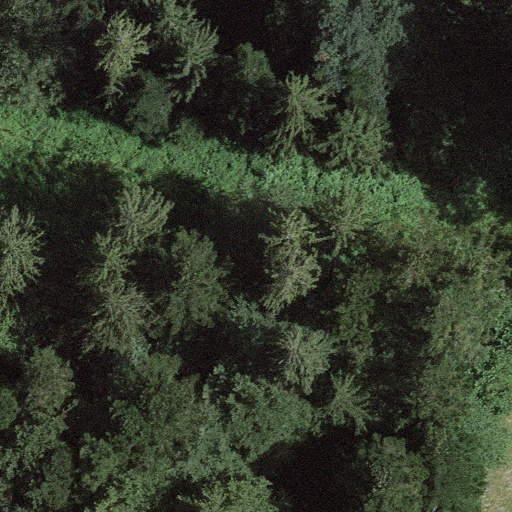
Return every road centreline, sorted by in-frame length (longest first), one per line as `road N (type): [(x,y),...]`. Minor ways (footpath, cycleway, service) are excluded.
road 1 (track): [(0,135),(451,243),(511,228)]
road 2 (track): [(511,114),(433,0)]
